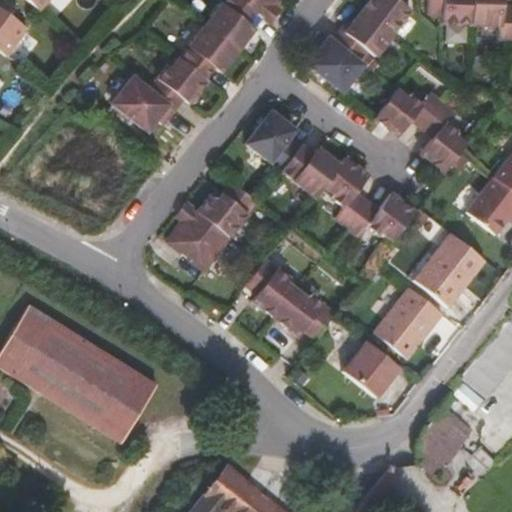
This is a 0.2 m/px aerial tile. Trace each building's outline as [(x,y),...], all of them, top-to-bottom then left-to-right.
[(27,0),(39,10),(48,0),(27,0)] [(254,11),(239,0),(222,0),(202,26),(234,51),(252,28),(245,23),(254,11)] [(275,0),(239,0),(254,11),(269,22),(279,10),(272,5),(275,0)] [(368,0),(359,12),(388,36),(407,13),(400,7),(406,0),(368,0)] [(424,0),(424,18),(439,18),(439,27),(469,28),(469,0),(424,0)] [(511,9),(500,9),(500,0),(469,0),(469,28),(499,29),(499,42),(511,42),(511,9)] [(27,28),(0,8),(0,52),(6,56),(27,28)] [(388,36),(359,12),(347,27),(340,35),(337,32),(327,44),(353,66),(362,54),(369,60),(388,36)] [(343,25),(337,32),(340,35),(347,27),(343,25)] [(234,51),(202,26),(176,61),(201,80),(210,68),(217,74),(234,51)] [(353,66),(327,44),(315,35),(303,50),(310,56),(301,67),(335,95),(357,69),(353,66)] [(201,80),(176,61),(167,71),(163,68),(144,93),(170,113),(179,101),(185,106),(203,82),(201,80)] [(170,113),(144,93),(128,80),(107,107),(142,134),(151,123),(158,128),(170,113)] [(390,87),(368,115),(392,134),(405,118),(417,127),(437,101),(425,92),(417,102),(404,92),(401,96),(390,87)] [(452,129),(440,120),(448,110),(437,101),(417,127),(428,136),(415,152),(427,161),(452,129)] [(279,121),(262,107),(237,139),(273,167),(292,142),(281,133),(274,127),(279,121)] [(281,133),(286,126),(279,121),(274,127),(281,133)] [(461,143),(450,134),(453,130),(452,129),(427,161),(439,171),(461,143)] [(511,130),(492,156),(511,172),(511,130)] [(332,162),(309,144),(304,151),(292,142),(273,167),(275,169),(307,194),(316,182),(332,162)] [(362,172),(338,154),(332,162),(316,182),(327,190),(324,194),(337,204),(329,214),(341,223),(361,198),(349,189),(362,172)] [(511,172),(492,156),(464,190),(493,213),(505,199),(510,192),(511,193),(511,172)] [(250,200),(225,180),(216,192),(211,199),(204,193),(191,210),(223,235),(250,200)] [(216,192),(210,187),(204,193),(211,199),(216,192)] [(397,200),(385,191),(373,207),(361,198),(341,223),(353,232),(360,222),(372,232),(397,200)] [(409,209),(397,200),(372,232),(373,233),(376,229),(387,237),(409,209)] [(223,235),(191,210),(179,202),(169,214),(176,219),(159,240),(196,269),(223,235)] [(492,244),(458,216),(420,263),(454,291),(492,244)] [(283,274),(259,255),(239,280),(250,290),(245,296),(269,314),(291,287),(280,278),(283,274)] [(448,298),(415,270),(378,315),(412,342),(448,298)] [(318,301),(305,291),(302,295),(291,287),(269,314),(293,333),(298,327),(318,301)] [(329,310),(318,301),(298,327),(309,336),(329,310)] [(28,304),(0,348),(0,370),(119,444),(156,384),(28,304)] [(431,350),(454,327),(443,317),(421,340),(431,350)] [(511,323),(469,379),(492,398),(511,373),(511,323)] [(404,351),(371,325),(347,354),(380,381),(404,351)] [(468,381),(458,393),(477,409),(487,398),(468,381)] [(476,432),(448,407),(425,435),(424,464),(436,477),(476,432)] [(0,451),(0,467),(13,474),(19,460),(0,451)] [(227,511),(281,511),(224,467),(187,511),(227,511)] [(365,511),(352,494),(337,511),(365,511)]
